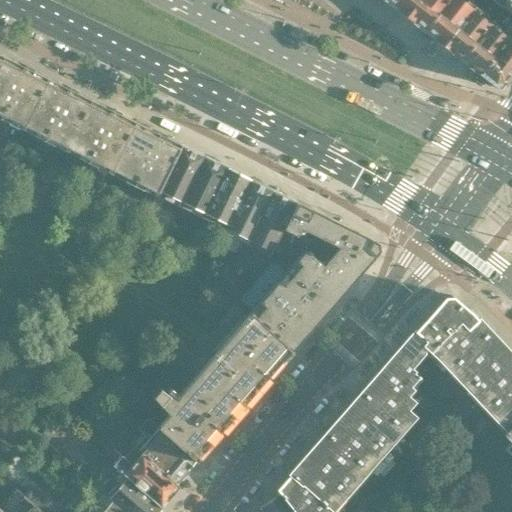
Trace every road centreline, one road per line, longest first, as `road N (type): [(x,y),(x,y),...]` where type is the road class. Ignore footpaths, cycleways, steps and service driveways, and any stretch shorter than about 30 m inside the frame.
road 1 (secondary): [(0,4),(426,221)]
road 2 (secondary): [(495,157),(175,0)]
road 3 (tertiary): [(214,511),(366,323)]
road 4 (tertiary): [(366,323),(409,292),(450,238)]
